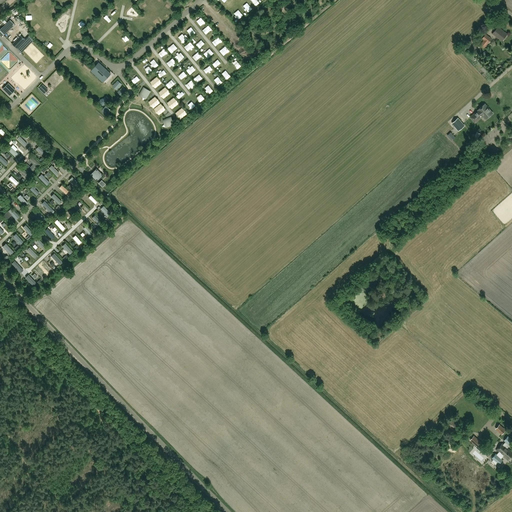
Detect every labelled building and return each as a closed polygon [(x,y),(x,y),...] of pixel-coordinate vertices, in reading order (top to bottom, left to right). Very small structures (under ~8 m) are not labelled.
[(37,31),(42,27),(39,23),(33,27),(37,31)] [(501,41),(507,34),(498,27),(492,34),(501,41)] [(42,42),(47,36),(43,33),(38,39),(42,42)] [(480,45),(484,48),(491,39),(486,34),(482,39),(483,40),(480,45)] [(16,48),(25,40),(20,35),(12,44),(16,48)] [(192,43),(189,46),(193,51),(197,48),(192,43)] [(220,49),(224,55),(230,51),(226,45),(220,49)] [(181,52),(175,56),(178,60),(184,56),(181,52)] [(11,69),(11,61),(17,62),(17,55),(4,54),(3,65),(7,66),(7,69),(11,69)] [(171,67),(177,63),(174,58),(168,62),(171,67)] [(92,69),(105,80),(111,74),(99,63),(92,69)] [(184,70),(178,75),(182,79),(187,74),(184,70)] [(137,75),(132,80),(135,84),(141,79),(137,75)] [(138,86),(142,92),(148,87),(144,81),(138,86)] [(15,89),(8,82),(2,89),(9,96),(15,89)] [(163,93),(168,89),(164,84),(159,88),(163,93)] [(169,100),(174,105),(179,100),(174,95),(169,100)] [(34,111),(39,106),(32,99),(27,105),(34,111)] [(188,101),(194,108),(196,106),(191,99),(188,101)] [(486,119),(487,118),(488,118),(491,116),(491,115),(493,113),(485,104),(478,110),(479,112),(478,113),(477,112),(470,117),(475,123),(483,116),(486,119)] [(111,111),(106,106),(102,110),(107,115),(111,111)] [(452,123),(458,131),(464,126),(458,118),(452,123)] [(1,129),(0,130),(0,131),(6,138),(8,135),(1,129)] [(451,132),(447,135),(452,141),(452,140),(456,137),(451,132)] [(22,135),(19,138),(24,146),(28,144),(22,135)] [(40,164),(32,156),(28,160),(33,164),(30,167),(33,171),(40,164)] [(51,164),(48,167),(57,176),(60,173),(51,164)] [(96,168),(91,174),(97,180),(103,175),(96,168)] [(48,185),(51,183),(42,174),(40,177),(48,185)] [(58,187),(69,197),(71,195),(61,184),(58,187)] [(31,189),(38,196),(40,194),(33,187),(31,189)] [(54,193),(51,195),(59,204),(62,201),(54,193)] [(89,198),(97,204),(99,201),(91,195),(89,198)] [(23,196),(19,199),(24,206),(28,203),(23,196)] [(42,204),(50,212),(53,209),(45,201),(42,204)] [(38,211),(36,213),(44,222),(46,220),(38,211)] [(64,231),(67,229),(58,220),(55,222),(64,231)] [(88,236),(92,234),(88,225),(84,227),(88,236)] [(28,227),(25,229),(31,236),(33,234),(28,227)] [(53,240),(57,237),(49,228),(45,232),(53,240)] [(76,235),(74,237),(79,245),(82,243),(76,235)] [(40,239),(37,241),(43,249),(46,247),(40,239)] [(12,255),(15,253),(7,244),(4,246),(12,255)] [(30,248),(28,251),(35,258),(38,256),(30,248)] [(55,255),(53,256),(60,265),(62,263),(55,255)] [(51,274),(53,271),(45,263),(42,266),(51,274)] [(18,264),(16,267),(22,273),(24,270),(18,264)] [(34,287),(37,284),(30,276),(27,279),(34,287)] [(459,429),(459,426),(454,422),(451,422),(449,424),(450,427),(455,431),(457,431),(459,429)] [(506,430),(500,425),(497,428),(502,434),(506,430)] [(503,444),(503,443),(497,450),(499,452),(497,454),(496,453),(492,458),(499,464),(503,460),(501,458),(503,456),(506,458),(507,458),(508,460),(511,455),(511,452),(511,451),(507,448),(509,445),(511,447),(511,445),(511,439),(508,436),(504,440),(505,442),(503,444)] [(485,453),(488,450),(473,437),(470,440),(485,453)]
